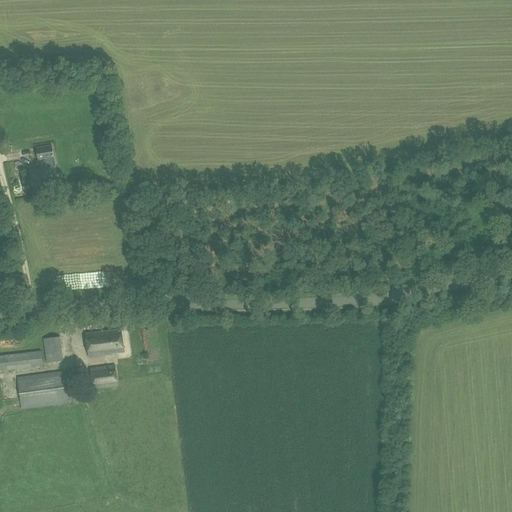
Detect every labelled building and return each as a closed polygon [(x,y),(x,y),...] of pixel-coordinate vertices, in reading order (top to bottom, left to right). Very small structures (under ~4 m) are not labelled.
[(54,158),(52,145),(36,148),(38,161),(42,160),(43,168),(30,170),(33,189),(53,186),(50,167),(48,167),(46,159),(54,158)] [(81,181),(64,185),(67,196),(83,194),(81,181)] [(124,352),(121,329),(108,331),(107,330),(85,333),(89,357),(111,354),(124,352)] [(60,336),(44,338),(47,362),(63,360),(60,336)] [(0,370),(43,365),(41,351),(0,355),(0,370)] [(118,386),(115,365),(90,368),(93,389),(118,386)] [(68,402),(64,372),(18,378),(22,408),(68,402)]
